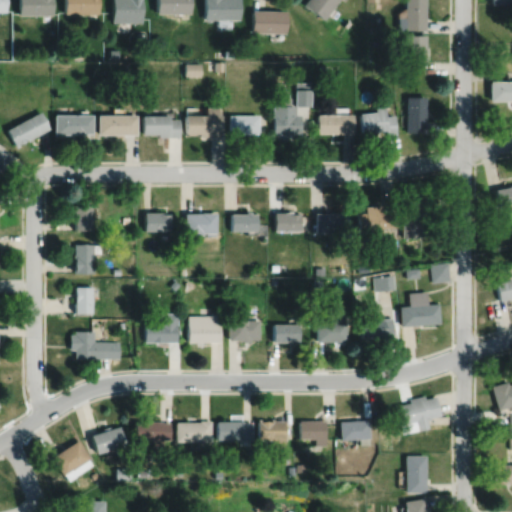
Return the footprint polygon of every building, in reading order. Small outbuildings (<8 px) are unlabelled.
[(17,0),(17,12),(51,12),(51,0),(17,0)] [(62,0),(62,11),(96,11),(96,0),(62,0)] [(110,0),(110,19),(141,20),(141,0),(110,0)] [(155,0),(155,10),(189,10),(189,0),(155,0)] [(202,0),(202,17),(238,17),(238,0),(202,0)] [(304,0),(303,3),(323,17),(336,0),(304,0)] [(404,0),(404,14),(398,14),(398,27),(425,27),(425,0),(404,0)] [(251,6),(250,30),(284,31),(285,8),(251,6)] [(405,32),(404,68),(422,68),(422,60),(425,60),(425,32),(405,32)] [(371,37),(371,45),(379,45),(379,37),(371,37)] [(107,47),(107,56),(116,56),(116,48),(107,47)] [(222,48),(222,55),(231,56),(231,48),(222,48)] [(213,60),(213,69),(221,69),(221,60),(213,60)] [(183,61),(183,73),(199,74),(199,61),(183,61)] [(511,78),(487,78),(487,98),(511,98),(511,78)] [(292,103),(292,80),(308,80),(308,87),(308,104),(293,104),(293,103),(292,103)] [(406,94),(405,131),(432,131),(432,120),(425,120),(425,94),(406,94)] [(270,103),(270,131),(298,131),(298,112),(293,112),(293,104),(293,103),(292,103),(270,103)] [(358,111),(360,130),(385,128),(385,132),(395,131),(394,113),(385,114),(384,103),(374,104),(374,110),(358,111)] [(184,112),(184,131),(198,131),(198,134),(220,134),(220,113),(217,113),(217,104),(205,104),(205,112),(184,112)] [(4,127),(14,145),(17,143),(16,142),(25,137),(26,139),(32,135),(31,134),(47,126),(38,109),(4,127)] [(51,112),(51,132),(82,132),(82,131),(90,131),(90,112),(51,112)] [(95,112),(95,132),(135,132),(135,112),(95,112)] [(227,112),(226,131),(256,131),(256,113),(227,112)] [(314,112),(314,131),(352,131),(352,112),(314,112)] [(140,113),(140,132),(156,132),(156,135),(178,135),(178,117),(167,117),(167,113),(140,113)] [(493,187),(496,204),(511,200),(511,182),(507,183),(507,184),(493,187)] [(401,195),(401,235),(421,235),(421,221),(422,221),(422,205),(425,205),(425,195),(401,195)] [(72,202),(72,213),(73,213),(73,228),(90,228),(90,202),(72,202)] [(356,211),(358,239),(378,237),(378,227),(396,225),(395,211),(382,212),(381,203),(364,204),(365,211),(356,211)] [(229,211),(229,229),(255,229),(255,212),(249,212),(249,209),(245,209),(245,212),(229,211)] [(142,210),(142,229),(168,229),(168,212),(161,212),(161,210),(142,210)] [(273,210),(273,229),(299,229),(299,212),(290,212),(290,210),(273,210)] [(183,211),(183,232),(201,232),(201,231),(204,231),(204,234),(213,234),(213,231),(214,231),(214,211),(199,211),(183,211)] [(314,211),(314,230),(345,231),(345,211),(314,211)] [(72,242),(72,253),(71,253),(71,256),(73,256),(73,268),(71,268),(71,271),(91,271),(91,251),(98,251),(98,243),(91,243),(91,242),(72,242)] [(428,262),(429,281),(448,279),(446,260),(428,262)] [(492,281),(497,299),(511,295),(511,262),(503,264),(506,278),(492,281)] [(355,264),(356,271),(367,270),(367,263),(355,264)] [(403,268),(404,277),(417,275),(416,266),(403,268)] [(371,275),(372,290),(393,287),(391,273),(371,275)] [(313,277),(313,285),(320,285),(321,277),(313,277)] [(172,279),(168,284),(173,288),(177,283),(172,279)] [(73,285),(73,311),(90,311),(90,285),(73,285)] [(398,305),(399,324),(438,321),(437,302),(426,303),(425,290),(406,291),(407,304),(398,305)] [(142,321),(142,340),(175,340),(175,323),(177,322),(177,311),(156,311),(156,321),(142,321)] [(185,314),(185,341),(218,340),(218,312),(210,312),(210,314),(185,314)] [(315,320),(315,340),(345,340),(345,320),(342,320),(342,314),(329,314),(329,320),(315,320)] [(357,321),(360,338),(393,333),(390,316),(357,321)] [(226,318),(227,338),(241,338),(241,341),(249,341),(249,338),(258,338),(258,318),(226,318)] [(271,322),(271,340),(298,341),(298,322),(271,322)] [(67,333),(67,348),(72,348),(72,357),(117,357),(118,340),(92,340),(92,329),(72,329),(72,333),(67,333)] [(488,385),(495,409),(511,404),(511,381),(506,383),(505,380),(488,385)] [(394,405),(401,433),(428,426),(426,419),(431,418),(430,416),(440,414),(435,395),(424,398),(423,394),(408,398),(409,401),(394,405)] [(256,418),(256,439),(269,439),(269,445),(283,445),(283,419),(273,419),(273,418),(269,418),(269,420),(259,420),(259,418),(256,418)] [(338,420),(339,439),(357,438),(358,444),(367,444),(367,437),(368,437),(367,418),(338,420)] [(174,421),(174,440),(210,440),(210,419),(198,419),(198,421),(174,421)] [(297,419),(297,437),(312,437),(312,445),(323,445),(323,419),(297,419)] [(133,420),(133,439),(169,439),(169,421),(161,421),(161,420),(133,420)] [(215,420),(215,439),(251,438),(250,421),(242,421),(242,420),(215,420)] [(88,434),(94,453),(112,447),(114,456),(127,452),(118,424),(109,427),(109,425),(101,427),(102,430),(88,434)] [(49,456),(61,475),(63,474),(67,480),(74,475),(91,464),(87,458),(88,457),(76,438),(49,456)] [(405,455),(405,491),(425,491),(425,454),(405,455)] [(511,463),(491,463),(491,483),(511,483),(511,463)] [(114,468),(115,478),(129,478),(129,467),(114,468)] [(403,500),(404,511),(429,511),(427,505),(425,506),(423,497),(403,500)] [(83,500),(83,511),(103,511),(103,500),(83,500)]
